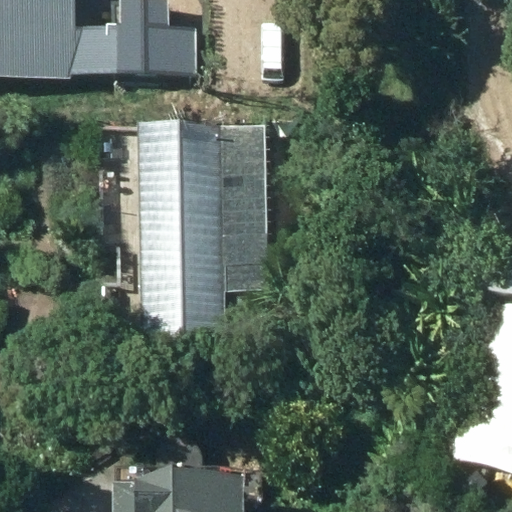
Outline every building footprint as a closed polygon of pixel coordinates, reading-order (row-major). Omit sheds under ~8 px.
[(0,0),(0,59),(36,59),(35,37),(79,35),(77,0),(0,0)] [(120,0),(120,69),(169,71),(169,0),(120,0)] [(453,32),(452,0),(422,0),(423,33),(453,32)] [(140,120),(144,336),(226,334),(225,288),(267,287),(264,126),(220,126),(220,119),(140,120)] [(511,234),(496,233),(488,318),(511,319),(511,234)] [(503,471),(511,437),(511,395),(476,386),(457,459),(503,471)] [(241,511),(242,467),(116,465),(115,511),(241,511)]
